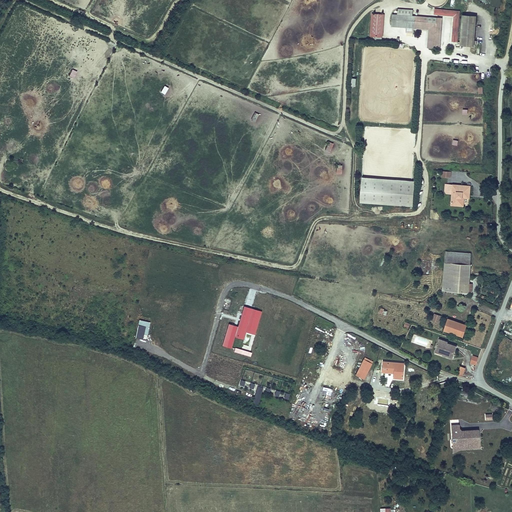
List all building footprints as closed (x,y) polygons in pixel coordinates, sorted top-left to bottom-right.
[(444,4),(418,1),(417,8),(437,10),(435,35),(441,35),(444,4)] [(460,9),(446,8),(443,38),(457,39),(460,9)] [(412,10),(400,9),(399,20),(414,21),(412,41),(423,42),(426,11),(421,11),(421,16),(412,15),(412,10)] [(371,13),(370,38),(383,39),(384,14),(371,13)] [(460,45),(475,46),(477,15),(462,15),(460,45)] [(164,85),(161,92),(165,94),(169,87),(164,85)] [(413,207),(415,181),(362,177),(360,203),(413,207)] [(437,179),(436,199),(446,200),(446,190),(453,190),(454,181),(437,179)] [(452,253),(427,252),(425,286),(450,287),(452,253)] [(238,326),(228,324),(222,346),(232,349),(235,338),(244,340),(246,332),(256,335),(262,311),(243,306),(238,326)] [(417,307),(414,314),(421,317),(423,310),(417,307)] [(430,313),(424,328),(430,331),(432,326),(445,331),(450,320),(430,313)] [(507,327),(500,324),(495,334),(502,337),(507,327)] [(136,338),(144,339),(145,326),(137,325),(136,338)] [(511,329),(507,327),(502,337),(511,341),(511,329)] [(421,334),(417,346),(427,349),(426,352),(435,355),(439,344),(429,340),(430,337),(421,334)] [(353,358),(346,354),(338,368),(344,372),(353,358)] [(473,355),(470,363),(476,366),(479,357),(473,355)] [(387,359),(366,357),(364,368),(376,369),(376,374),(386,375),(387,359)] [(258,386),(252,403),(258,404),(264,388),(258,386)] [(356,412),(361,400),(357,398),(351,410),(356,412)] [(437,433),(437,436),(463,434),(462,423),(452,423),(450,426),(447,423),(443,423),(443,421),(443,414),(436,415),(437,430),(436,430),(436,433),(437,433)]
